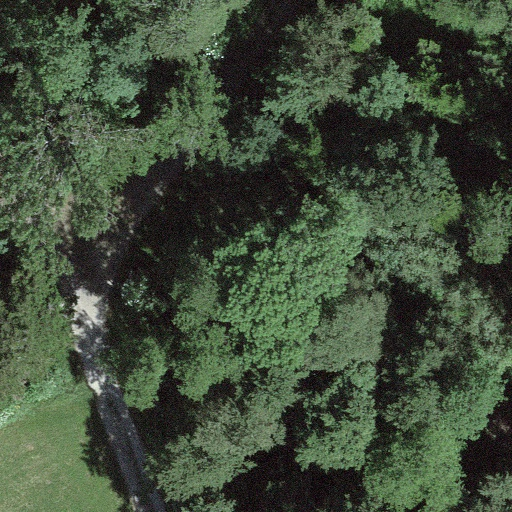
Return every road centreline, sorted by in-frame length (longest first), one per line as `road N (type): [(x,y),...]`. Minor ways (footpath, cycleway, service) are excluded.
road 1 (track): [(156,511),(103,361),(1,148)]
road 2 (track): [(287,0),(153,219)]
